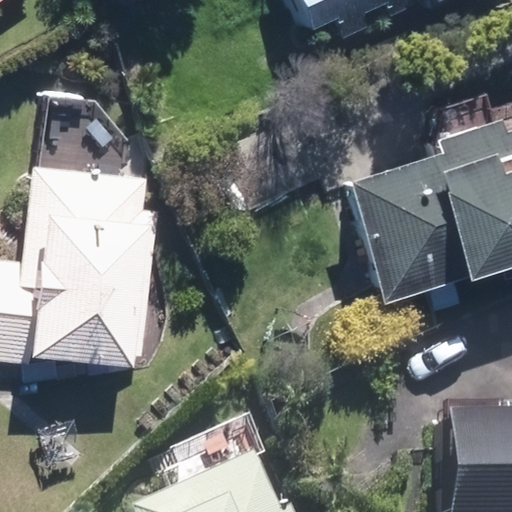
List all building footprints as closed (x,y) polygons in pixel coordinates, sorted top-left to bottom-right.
[(298,0),(308,26),(330,16),(335,37),(367,28),(359,13),(384,4),(387,16),(414,6),(413,0),(298,0)] [(424,150),(332,176),(366,297),(511,255),(511,105),(418,132),(424,150)] [(19,260),(0,258),(0,360),(143,371),(155,204),(135,203),(137,175),(26,167),(19,260)] [(434,511),(511,511),(511,421),(440,417),(434,511)] [(127,511),(294,511),(268,450),(126,509),(127,511)]
